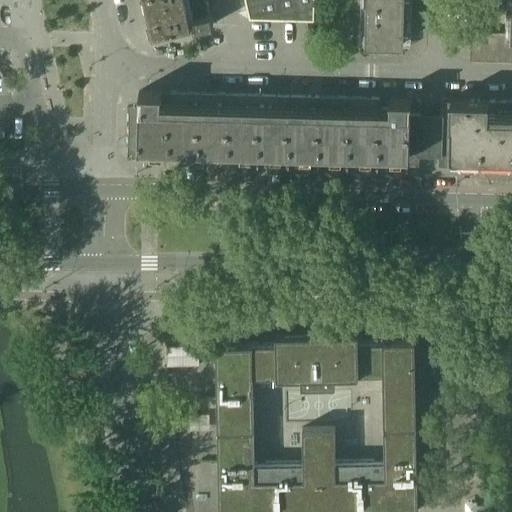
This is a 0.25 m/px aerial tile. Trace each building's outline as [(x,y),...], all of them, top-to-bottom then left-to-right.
[(144,0),(145,5),(149,21),(152,33),(155,33),(159,32),(191,25),(190,23),(195,21),(196,28),(213,24),(210,12),(209,13),(205,0),(144,0)] [(313,17),(313,0),(246,0),(250,15),(313,17)] [(403,0),(366,0),(366,40),(403,41),(403,0)] [(472,57),(484,57),(485,31),(472,30),(472,57)] [(498,31),(485,31),(484,57),(497,58),(498,31)] [(511,31),(498,31),(497,58),(510,58),(511,31)] [(419,153),(420,113),(407,113),(407,99),(411,99),(411,98),(389,97),(389,107),(380,107),(380,97),(169,91),(169,107),(160,107),(161,91),(138,90),(138,92),(139,92),(138,146),(419,153)] [(441,154),(511,155),(511,99),(495,100),(495,111),(488,111),(488,99),(450,98),(450,100),(442,101),(441,154)] [(417,510),(414,340),(358,341),(358,330),(275,332),(276,343),(215,344),(218,511),(312,511),(335,511),(334,511),(386,511),(386,510),(417,510)]
